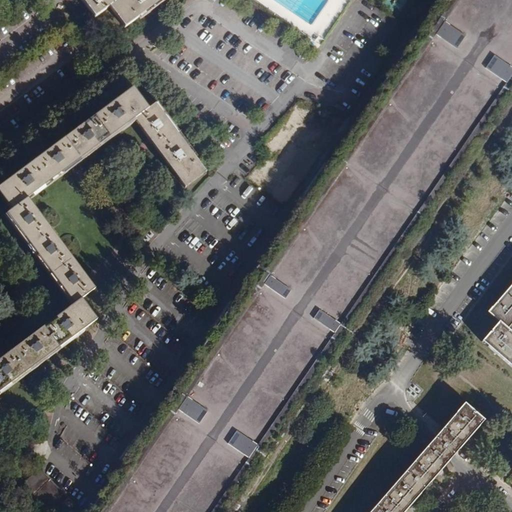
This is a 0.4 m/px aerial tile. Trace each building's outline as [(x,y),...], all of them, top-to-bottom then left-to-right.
[(81,0),(86,5),(95,18),(110,8),(125,29),(154,7),(162,0),(119,0),(116,3),(113,0),(81,0)] [(511,66),(505,61),(497,72),(511,83),(511,66)] [(0,392),(97,321),(81,300),(95,290),(28,199),(135,120),(185,188),(206,173),(186,147),(165,117),(155,105),(149,110),(133,89),(123,96),(96,116),(66,138),(30,165),(0,187),(0,194),(12,211),(7,215),(15,225),(37,255),(59,285),(74,305),(60,315),(31,336),(1,359),(0,359),(0,392)] [(294,110),(259,146),(271,158),(306,122),(294,110)] [(285,201),(296,184),(283,176),(272,193),(285,201)] [(511,284),(488,313),(499,323),(482,342),(511,367),(511,332),(508,329),(511,324),(511,284)] [(342,334),(347,327),(330,317),(325,325),(342,334)] [(473,435),(484,422),(465,405),(436,438),(371,511),(405,511),(413,504),(433,481),(444,468),(455,456),(473,435)] [(246,438),(240,450),(257,460),(264,448),(246,438)] [(72,511),(77,508),(37,467),(21,483),(49,511),(72,511)]
